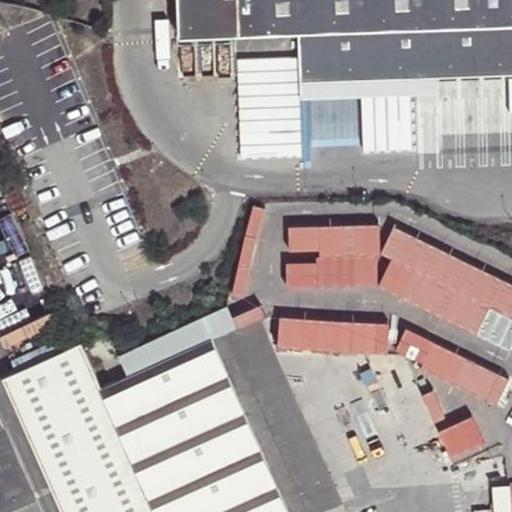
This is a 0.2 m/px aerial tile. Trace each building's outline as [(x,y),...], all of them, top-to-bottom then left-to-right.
[(511,73),(511,0),(176,0),(178,34),(298,30),(299,80),(511,73)] [(254,206),(233,280),(245,284),(265,210),(254,206)] [(297,210),(293,235),(323,240),(321,252),(291,247),(286,271),(373,287),(376,267),(384,226),(297,210)] [(376,267),(373,287),(511,340),(511,288),(387,240),(376,267)] [(254,295),(227,307),(237,330),(264,320),(263,319),(264,318),(254,295)] [(280,313),(278,347),(390,353),(393,318),(280,311),(280,313)] [(237,330),(214,340),(289,511),(333,511),(331,508),(342,503),(264,320),(237,330)] [(510,381),(405,329),(398,343),(423,355),(418,366),(498,406),(510,381)] [(98,389),(76,348),(0,379),(0,381),(61,511),(289,511),(214,340),(212,338),(98,389)] [(422,390),(432,413),(443,408),(433,385),(422,390)] [(0,511),(39,511),(0,422),(0,511)] [(447,447),(455,465),(483,454),(474,435),(447,447)]
